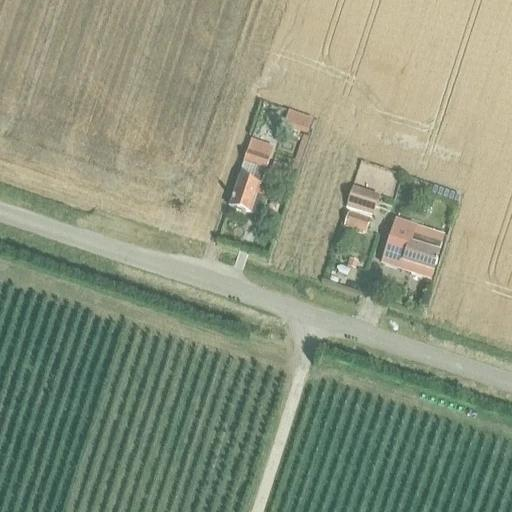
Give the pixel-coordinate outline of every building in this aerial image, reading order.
[(289,113),(285,125),(309,133),(313,121),(289,113)] [(257,199),(272,150),(251,144),(230,209),(261,219),(266,202),(257,199)] [(406,185),(402,195),(416,199),(419,190),(406,185)] [(353,190),(346,209),(374,218),(380,199),(353,190)] [(424,203),(421,213),(431,216),(434,206),(424,203)] [(365,235),(369,224),(349,217),(345,229),(365,235)] [(395,224),(381,266),(402,273),(404,267),(412,270),(410,276),(431,282),(442,246),(413,237),(415,230),(395,224)] [(349,263),(347,271),(354,273),(357,266),(349,263)]
